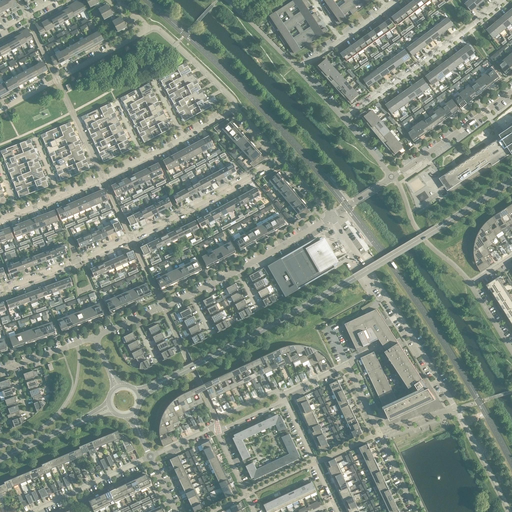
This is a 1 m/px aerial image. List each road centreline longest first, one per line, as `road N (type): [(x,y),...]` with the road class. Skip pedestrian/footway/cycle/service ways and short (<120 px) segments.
road 1 (secondary): [(167,379),(511,179)]
road 2 (residential): [(331,216),(434,372),(509,511)]
road 3 (residential): [(0,292),(133,241),(282,158)]
road 4 (residential): [(343,120),(503,0)]
road 5 (residential): [(0,111),(149,28)]
road 6 (residential): [(416,511),(347,365)]
road 7 (residential): [(391,178),(511,92)]
road 8 (residential): [(32,511),(150,456)]
road 9 (residential): [(337,511),(283,395)]
road 10 (residential): [(511,352),(471,286),(511,255)]
road 11 (residential): [(149,28),(176,43),(236,109)]
